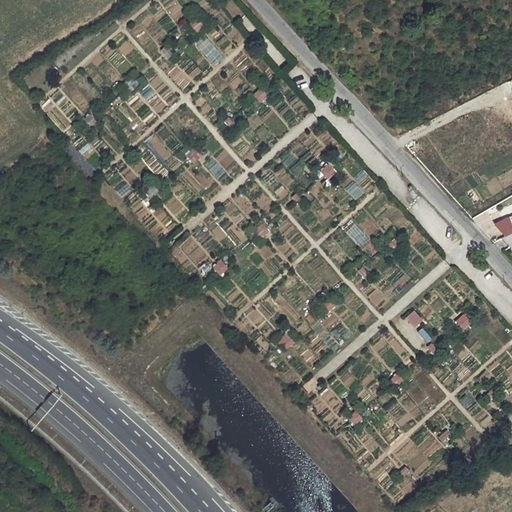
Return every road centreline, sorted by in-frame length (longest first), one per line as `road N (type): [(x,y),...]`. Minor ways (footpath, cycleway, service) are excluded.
road 1 (residential): [(511,272),(260,0)]
road 2 (trunk): [(201,511),(134,442),(0,331)]
road 3 (trunk): [(0,363),(164,511)]
